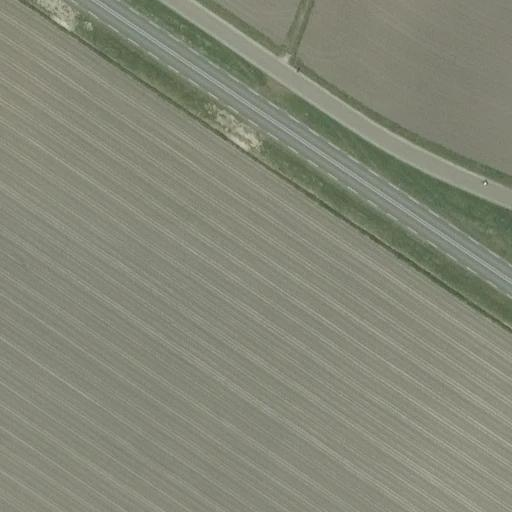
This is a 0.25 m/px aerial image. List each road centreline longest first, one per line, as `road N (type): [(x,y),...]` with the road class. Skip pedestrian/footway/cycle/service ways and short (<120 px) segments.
road 1 (primary): [(511,283),(93,0)]
road 2 (unclassified): [(511,199),(397,149),(172,0)]
